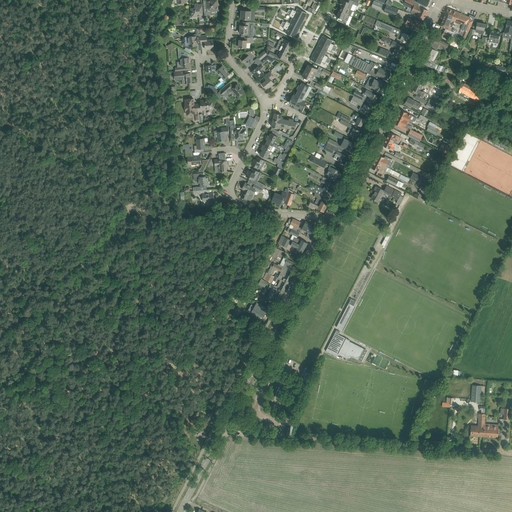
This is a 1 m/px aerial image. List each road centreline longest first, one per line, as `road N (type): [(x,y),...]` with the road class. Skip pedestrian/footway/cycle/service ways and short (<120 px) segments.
road 1 (unclassified): [(495,451),(222,428)]
road 2 (tertiary): [(327,222),(443,0)]
road 3 (tertiary): [(222,428),(327,222)]
road 4 (residential): [(327,222),(235,202),(232,184),(245,156)]
